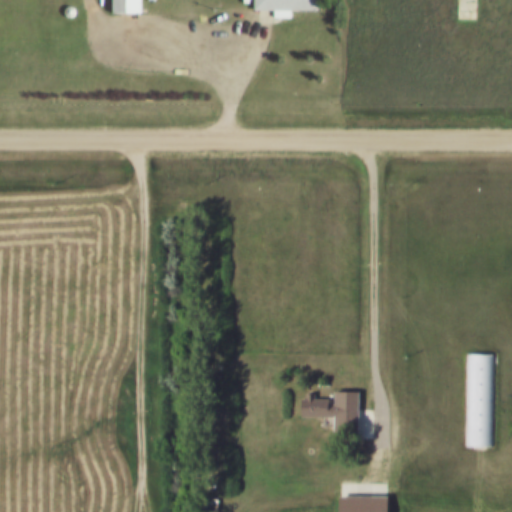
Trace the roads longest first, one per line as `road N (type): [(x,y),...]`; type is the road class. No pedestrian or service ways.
road 1 (residential): [(511,139),(0,139)]
road 2 (track): [(387,429),(432,408),(460,340),(511,289)]
